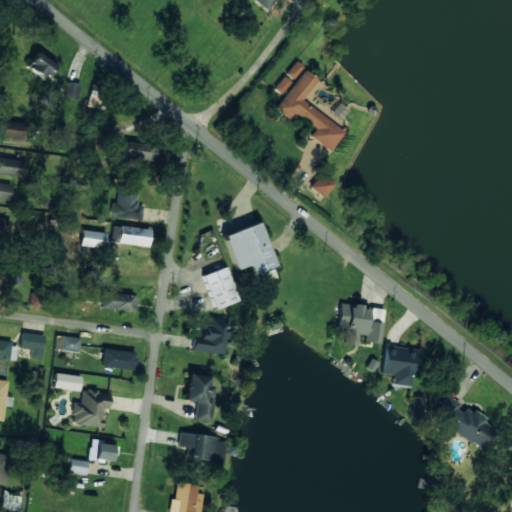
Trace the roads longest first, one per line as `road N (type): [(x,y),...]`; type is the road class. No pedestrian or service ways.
road 1 (tertiary): [(39,0),(511,385)]
road 2 (residential): [(189,122),(133,511)]
road 3 (residential): [(160,335),(0,314)]
